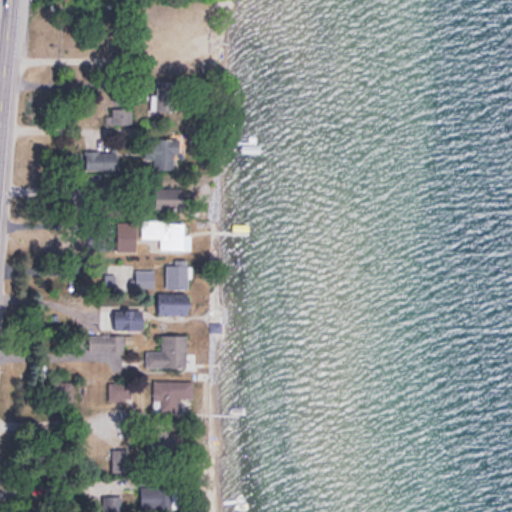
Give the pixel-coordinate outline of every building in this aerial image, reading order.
[(152,109),(175,109),(175,78),(152,78),(152,109)] [(131,121),(131,105),(111,105),(111,121),(131,121)] [(178,152),(178,136),(153,136),(153,167),(173,167),(173,152),(178,152)] [(116,170),(116,149),(82,149),(82,170),(116,170)] [(154,186),(154,207),(183,207),(183,186),(154,186)] [(142,220),(142,248),(183,248),(183,220),(142,220)] [(165,288),(187,288),(187,260),(165,260),(165,288)] [(134,286),(153,286),(153,268),(134,268),(134,286)] [(158,313),(188,313),(188,292),(158,292),(158,313)] [(99,328),(142,328),(142,308),(99,308),(99,328)] [(145,348),(145,366),(186,366),(186,333),(160,333),(160,348),(145,348)] [(87,349),(122,349),(122,334),(87,334),(87,349)] [(152,379),(152,410),(178,410),(178,395),(192,395),(192,379),(152,379)] [(131,380),(108,380),(108,399),(131,399),(131,380)] [(147,430),(147,448),(170,448),(170,430),(147,430)] [(126,448),(112,448),(112,469),(126,469),(126,448)] [(170,486),(140,486),(140,508),(170,508),(170,486)]
